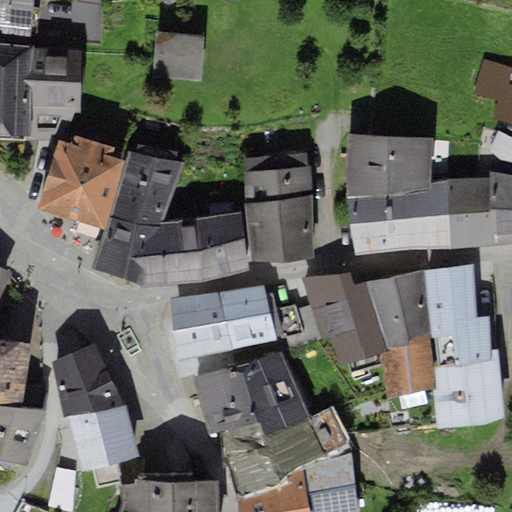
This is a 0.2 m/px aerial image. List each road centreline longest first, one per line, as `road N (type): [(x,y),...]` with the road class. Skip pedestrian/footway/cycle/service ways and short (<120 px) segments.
road 1 (residential): [(138,296),(511,251)]
road 2 (residential): [(138,296),(163,380),(222,469),(225,511)]
road 3 (residential): [(0,229),(93,290),(138,296)]
